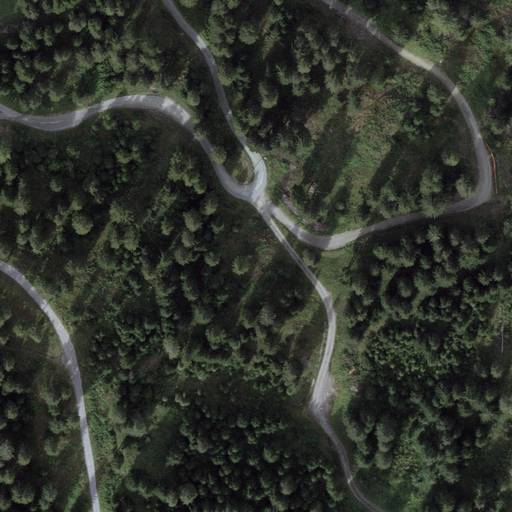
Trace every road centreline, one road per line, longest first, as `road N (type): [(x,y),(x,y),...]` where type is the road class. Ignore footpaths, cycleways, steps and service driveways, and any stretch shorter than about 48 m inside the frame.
road 1 (track): [(256,196),(318,241),(336,241),(470,203),(482,191),(476,138),(454,91),(328,0)]
road 2 (track): [(256,196),(323,296),(330,324),(320,415),(361,484),(393,511)]
road 3 (track): [(15,117),(65,121),(118,102),(154,102),(182,118),(229,185),(256,196)]
road 4 (track): [(99,511),(67,345),(46,309),(0,265)]
road 5 (track): [(176,0),(212,47),(229,117),(258,169),(256,196)]
